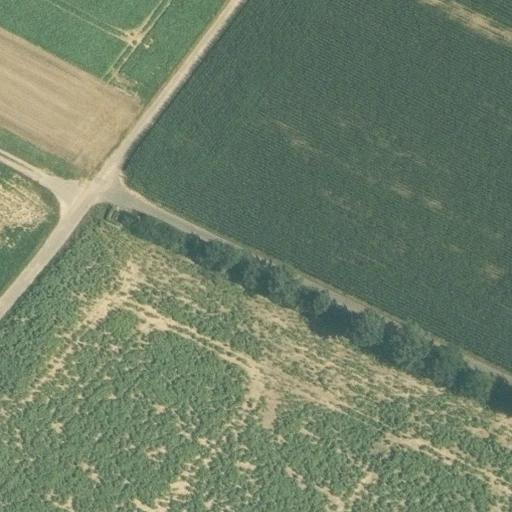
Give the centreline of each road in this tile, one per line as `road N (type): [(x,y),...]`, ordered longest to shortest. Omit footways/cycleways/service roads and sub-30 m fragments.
road 1 (track): [(511,386),(98,191)]
road 2 (track): [(86,204),(236,0)]
road 3 (track): [(0,302),(86,204)]
